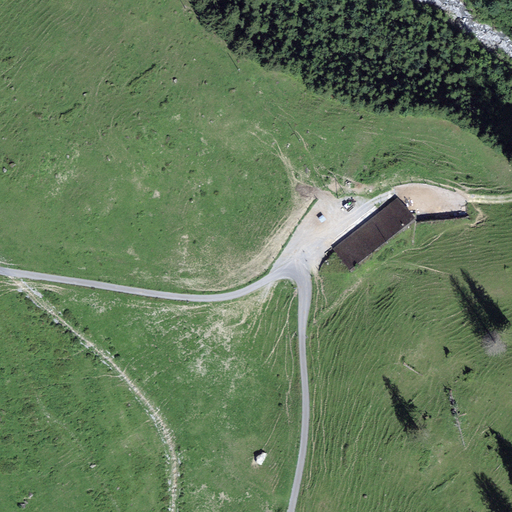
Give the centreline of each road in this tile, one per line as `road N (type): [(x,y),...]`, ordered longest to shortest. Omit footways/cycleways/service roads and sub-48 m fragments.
road 1 (track): [(0,271),(190,299),(224,297),(296,272),(304,290),(306,432),(288,511)]
road 2 (track): [(296,272),(325,239),(387,194),(511,196)]
